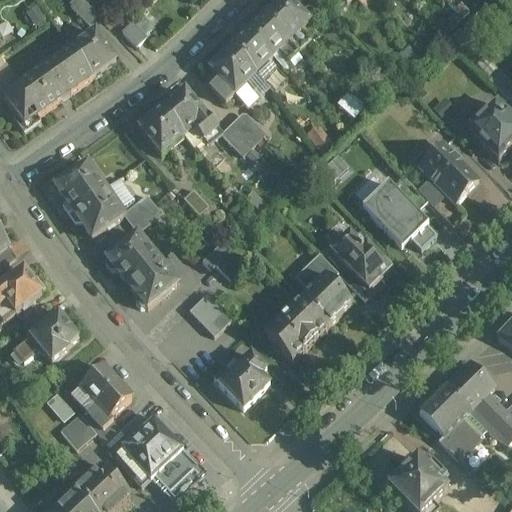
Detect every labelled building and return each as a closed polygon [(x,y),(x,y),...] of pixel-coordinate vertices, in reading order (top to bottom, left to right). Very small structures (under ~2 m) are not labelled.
[(97,18),(80,1),(70,11),(87,28),(97,18)] [(310,26),(285,1),(264,22),(298,57),(310,45),(301,35),(310,26)] [(42,23),(34,11),(26,17),(34,29),(42,23)] [(298,57),(264,22),(247,38),(272,63),(279,56),(289,66),(298,57)] [(147,41),(132,26),(122,36),(136,51),(147,41)] [(115,66),(95,37),(71,53),(91,83),(115,66)] [(247,38),(231,54),(256,79),(272,63),(247,38)] [(70,53),(3,101),(22,128),(34,119),(37,122),(92,83),(91,83),(71,53),(71,54),(70,53)] [(256,79),(231,54),(210,74),(220,84),(211,93),(226,108),(245,90),(252,97),(263,86),(256,79)] [(4,68),(0,61),(0,97),(1,98),(19,85),(6,67),(4,68)] [(511,88),(499,75),(489,85),(509,105),(511,102),(511,88)] [(206,123),(185,96),(162,114),(184,142),(194,134),(206,150),(221,138),(207,122),(206,123)] [(511,123),(496,107),(484,120),(478,114),(468,124),(474,130),(468,136),(497,166),(511,151),(511,123)] [(162,114),(139,132),(161,160),(184,142),(162,114)] [(265,140),(247,121),(244,121),(235,131),(254,151),(265,140)] [(328,147),(321,130),(310,135),(318,152),(328,147)] [(254,151),(235,131),(223,142),(243,162),(254,151)] [(445,149),(432,162),(425,154),(412,166),(420,173),(419,174),(454,209),(478,185),(445,149)] [(88,168),(56,190),(67,206),(64,211),(70,220),(106,195),(88,168)] [(428,207),(403,181),(391,192),(416,218),(428,207)] [(391,192),(388,188),(362,213),(401,253),(409,245),(411,246),(421,256),(436,241),(427,231),(428,230),(416,218),(391,192)] [(209,211),(194,194),(183,204),(199,221),(209,211)] [(106,195),(70,220),(76,229),(82,229),(93,243),(125,221),(106,195)] [(146,202),(128,217),(135,225),(153,210),(146,202)] [(161,220),(153,210),(135,225),(143,235),(161,220)] [(0,257),(8,252),(10,250),(1,237),(0,237),(0,257)] [(138,238),(107,263),(109,265),(106,271),(111,276),(117,275),(127,288),(158,263),(138,238)] [(394,277),(360,242),(357,245),(350,238),(332,255),(343,266),(372,297),(383,286),(380,282),(389,273),(393,277),(394,277)] [(0,257),(0,273),(16,263),(8,252),(0,257)] [(231,256),(215,271),(223,278),(238,263),(231,256)] [(334,275),(319,261),(311,269),(324,282),(325,282),(330,287),(338,279),(334,275)] [(238,263),(223,278),(231,287),(248,271),(239,262),(238,263)] [(158,263),(127,288),(138,302),(136,308),(141,314),(146,312),(147,313),(178,289),(158,263)] [(372,297),(343,266),(334,275),(338,279),(363,306),(372,297)] [(325,282),(324,282),(311,269),(311,268),(295,284),(309,298),(301,305),(328,333),(352,310),(330,287),(325,282)] [(2,288),(0,289),(0,322),(3,327),(42,299),(41,297),(44,295),(36,283),(33,286),(23,273),(2,288)] [(301,305),(265,340),(293,368),(328,333),(301,305)] [(45,315),(22,332),(29,342),(50,324),(45,315)] [(212,330),(197,315),(182,330),(196,345),(212,330)] [(50,324),(29,342),(30,343),(13,357),(23,369),(39,356),(50,369),(67,355),(66,354),(77,344),(68,332),(71,330),(61,318),(58,320),(57,319),(50,324)] [(511,323),(496,340),(498,342),(497,343),(511,353),(511,323)] [(251,360),(231,380),(225,374),(214,385),(243,416),(269,391),(260,382),(266,376),(251,360)] [(494,393),(468,368),(444,392),(469,417),(469,418),(476,426),(487,437),(506,450),(511,444),(511,424),(506,419),(507,418),(492,401),(490,403),(487,400),(494,393)] [(104,372),(80,394),(93,408),(108,425),(110,424),(133,402),(104,372)] [(444,392),(420,417),(445,442),(462,425),(469,418),(469,417),(444,392)] [(59,396),(47,406),(64,426),(76,416),(59,396)] [(108,425),(93,408),(85,416),(87,418),(103,435),(112,426),(110,424),(108,425)] [(103,435),(87,418),(82,422),(96,440),(97,440),(103,435)] [(81,421),(61,438),(76,456),(96,440),(82,422),(81,421)] [(445,442),(440,447),(459,467),(487,437),(476,426),(469,432),(462,425),(445,442)] [(103,435),(97,440),(104,449),(120,435),(112,426),(103,435)] [(126,453),(124,455),(149,485),(151,487),(151,486),(174,508),(202,479),(181,459),(183,458),(154,427),(126,453)] [(120,435),(104,449),(115,462),(124,455),(126,453),(122,449),(128,444),(120,435)] [(149,485),(124,455),(115,462),(141,493),(149,485)] [(425,470),(418,462),(388,490),(409,511),(437,511),(434,508),(448,494),(440,486),(447,479),(432,464),(425,470)] [(120,511),(130,503),(98,469),(81,485),(84,491),(75,499),(76,501),(86,511),(120,511)] [(70,492),(56,506),(59,509),(60,508),(64,511),(76,501),(75,499),(70,492)] [(86,511),(76,501),(64,511),(60,508),(59,509),(55,511),(86,511)]
